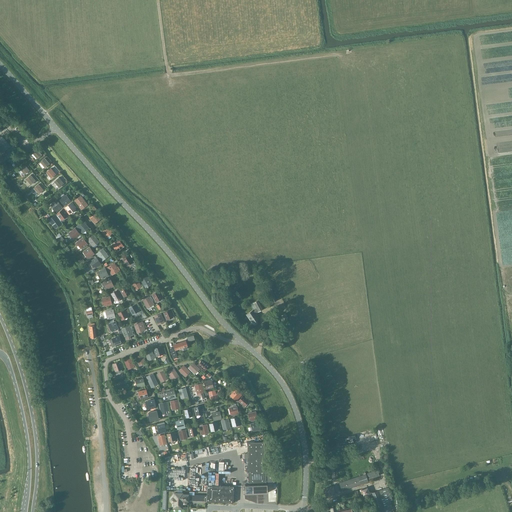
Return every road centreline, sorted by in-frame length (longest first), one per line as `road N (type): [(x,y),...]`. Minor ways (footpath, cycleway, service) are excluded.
road 1 (tertiary): [(303,509),(302,435),(286,390),(0,66)]
road 2 (primary): [(32,511),(34,428),(0,317)]
road 3 (primary): [(0,352),(28,446),(25,511)]
